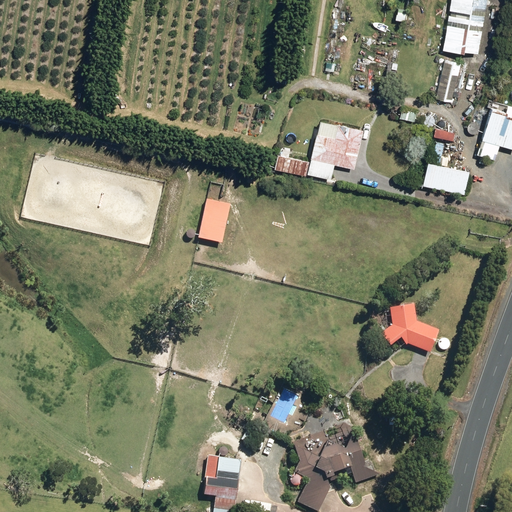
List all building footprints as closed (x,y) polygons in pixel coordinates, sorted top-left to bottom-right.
[(447,0),(440,49),(475,55),(483,0),(447,0)] [(460,64),(443,60),(434,100),(451,104),(460,64)] [(511,115),(485,109),(473,156),(492,160),(496,147),(511,150),(511,115)] [(413,114),(396,112),(395,120),(412,122),(413,114)] [(359,131),(316,122),(307,162),(304,175),(328,180),(331,166),(350,170),(359,131)] [(451,132),(431,129),(429,139),(450,142),(451,132)] [(303,178),(304,175),(307,162),(272,154),(268,170),(303,178)] [(464,172),(444,168),(446,159),(437,158),(436,166),(423,164),(419,187),(460,195),(464,172)] [(232,202),(207,198),(200,237),(225,241),(232,202)] [(432,352),(441,329),(418,320),(415,303),(392,306),(394,323),(383,332),(398,351),(407,343),(432,352)] [(359,436),(327,446),(323,455),(298,443),(287,465),(312,477),(300,501),(320,511),(331,487),(335,479),(354,473),(357,483),(380,475),(375,461),(368,463),(359,436)] [(236,511),(244,456),(209,452),(204,492),(217,494),(214,511),(236,511)]
